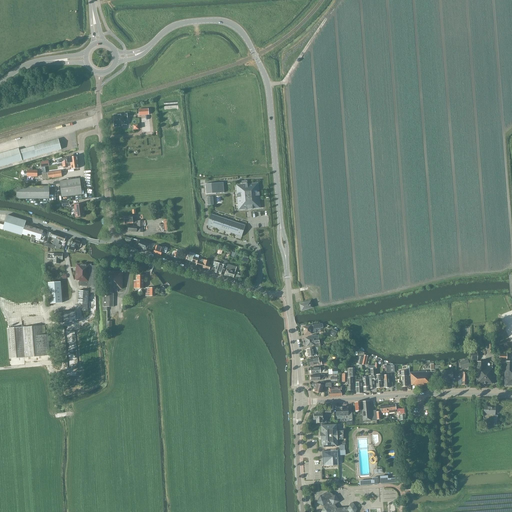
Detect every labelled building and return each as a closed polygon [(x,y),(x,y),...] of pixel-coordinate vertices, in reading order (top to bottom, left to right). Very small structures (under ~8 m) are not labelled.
[(113,115),(114,121),(113,121),(114,127),(122,126),(122,125),(126,125),(126,119),(127,119),(127,114),(113,115)] [(0,166),(61,149),(58,140),(19,151),(18,148),(0,153),(0,166)] [(61,171),(42,174),(43,179),(62,177),(61,174),(62,174),(62,171),(61,171)] [(62,197),(82,194),(79,179),(60,181),(62,197)] [(242,185),(236,185),(238,210),(260,208),(258,183),(247,184),(247,181),(241,181),(242,185)] [(223,183),(205,184),(206,194),(224,193),(223,183)] [(17,199),(49,199),(49,187),(17,187),(17,199)] [(76,217),(84,216),(83,210),(84,209),(83,204),(71,206),(72,209),(75,209),(76,217)] [(211,214),(207,225),(241,236),(241,237),(245,225),(211,214)] [(7,215),(2,230),(22,235),(22,234),(32,237),(31,242),(34,243),(35,238),(45,241),(47,242),(49,238),(46,237),(48,232),(47,232),(25,225),(26,221),(7,215)] [(47,243),(46,247),(50,247),(54,248),(55,246),(59,234),(52,232),(50,237),(54,238),(52,245),(47,243)] [(54,248),(60,249),(60,248),(57,247),(58,244),(60,240),(64,242),(66,237),(59,234),(55,246),(54,248)] [(74,252),(76,245),(80,247),(82,242),(73,239),(71,244),(70,244),(68,250),(74,252)] [(137,247),(137,248),(146,251),(149,244),(140,240),(137,247)] [(155,248),(153,254),(160,256),(162,252),(166,253),(167,248),(163,247),(162,248),(156,246),(155,248)] [(59,260),(62,260),(62,254),(50,254),(48,253),(48,259),(50,259),(54,259),(54,263),(59,264),(59,260)] [(193,257),(192,262),(196,264),(196,266),(209,270),(210,265),(209,265),(210,262),(193,257)] [(221,266),(219,274),(223,275),(226,268),(228,261),(223,260),(221,265),(221,266)] [(214,262),(211,271),(214,272),(219,274),(221,266),(221,265),(217,263),(214,262)] [(76,264),(75,280),(79,281),(79,286),(91,287),(91,292),(95,293),(96,287),(95,287),(97,266),(91,266),(91,265),(76,264)] [(227,264),(226,269),(224,276),(233,278),(233,276),(240,279),(242,273),(235,270),(237,267),(227,264)] [(103,294),(103,307),(103,311),(107,311),(107,307),(113,307),(113,294),(113,290),(118,290),(118,289),(122,289),(122,272),(106,272),(106,293),(106,294),(103,294)] [(137,281),(134,281),(134,288),(143,289),(143,276),(137,276),(137,281)] [(60,282),(48,283),(49,304),(61,303),(60,282)] [(77,303),(87,304),(88,291),(78,291),(77,303)] [(302,311),(312,308),(310,301),(300,304),(302,311)] [(64,312),(64,313),(64,323),(76,322),(75,311),(64,312)] [(322,324),(303,327),(304,335),(312,334),(312,333),(317,333),(316,330),(322,329),(323,328),(322,324)] [(10,359),(44,356),(44,354),(49,353),(48,335),(45,335),(44,326),(7,328),(10,359)] [(73,328),(65,329),(68,354),(71,354),(72,360),(76,360),(73,328)] [(318,336),(305,338),(306,347),(314,345),(314,348),(315,348),(317,347),(320,347),(320,342),(319,342),(318,336)] [(314,348),(307,349),(308,357),(316,355),(316,352),(318,351),(317,347),(315,348),(314,348)] [(361,365),(364,354),(364,353),(360,350),(356,364),(361,365)] [(318,358),(309,360),(310,366),(316,365),(317,366),(322,365),(321,362),(319,362),(318,358)] [(462,370),(470,367),(467,360),(459,363),(462,370)] [(493,384),(493,371),(492,371),(492,367),(484,367),(484,362),(477,361),(476,384),(493,384)] [(399,380),(399,381),(399,382),(400,383),(402,383),(402,387),(407,386),(407,376),(409,376),(409,369),(407,369),(406,370),(406,371),(401,371),(401,376),(399,376),(399,380)] [(415,386),(432,385),(431,372),(426,372),(426,371),(410,373),(411,385),(415,385),(415,386)] [(449,371),(445,371),(441,371),(441,382),(449,382),(449,379),(453,379),(452,371),(449,371)] [(466,385),(467,372),(461,372),(461,379),(458,379),(458,385),(466,385)] [(314,389),(316,389),(315,391),(316,391),(316,392),(318,393),(319,392),(321,393),(322,389),(323,390),(323,387),(324,387),(324,383),(321,383),(320,385),(317,384),(315,383),(314,384),(313,388),(314,389)] [(329,388),(329,396),(329,397),(341,396),(341,387),(333,388),(329,388)] [(368,401),(355,403),(356,413),(358,413),(358,416),(362,416),(363,421),(368,421),(370,421),(374,421),(377,420),(377,419),(376,412),(376,410),(370,411),(369,401),(368,401)] [(395,405),(388,406),(389,411),(389,412),(389,413),(396,412),(395,405)] [(352,419),(351,412),(348,412),(347,408),(335,408),(336,417),(347,417),(347,420),(352,419)] [(316,423),(326,423),(325,417),(322,417),(322,412),(318,412),(318,414),(313,414),(313,420),(316,420),(316,423)] [(337,440),(343,439),(343,431),(336,432),(336,425),(321,426),(321,433),(320,433),(320,440),(321,440),(322,447),(337,446),(337,440)] [(323,466),(338,465),(337,451),(322,452),(322,465),(321,467),(322,467),(323,466)] [(374,491),(368,497),(372,501),(378,494),(374,491)] [(320,496),(316,503),(324,506),(321,511),(355,511),(357,509),(353,503),(350,503),(347,509),(345,509),(344,508),(337,508),(334,505),(339,502),(335,495),(334,496),(332,494),(330,493),(328,492),(326,493),(324,493),(322,495),(321,496),(320,496)]
